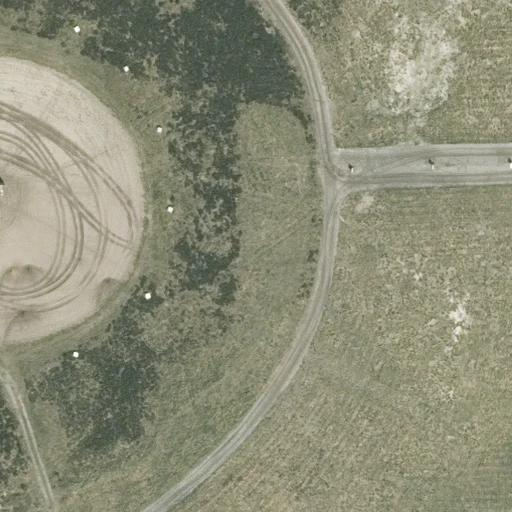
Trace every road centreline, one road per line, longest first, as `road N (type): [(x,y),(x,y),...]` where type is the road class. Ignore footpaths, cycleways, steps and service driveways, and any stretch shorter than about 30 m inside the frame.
road 1 (track): [(0,37),(59,49),(104,78),(138,120),(156,171),(155,225),(137,276),(103,318),(56,346),(0,357)]
road 2 (track): [(57,511),(3,358)]
